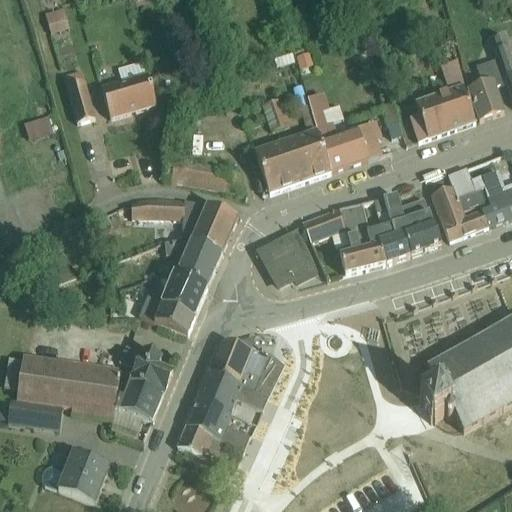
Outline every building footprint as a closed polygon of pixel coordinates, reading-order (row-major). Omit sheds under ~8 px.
[(45,18),(51,38),(69,33),(64,13),(45,18)] [(499,64),(498,64),(477,72),(483,91),(468,96),(479,127),(504,118),(495,92),(506,89),(511,105),(511,58),(506,41),(492,46),(494,53),(497,60),(499,64)] [(489,63),(497,60),(494,53),(492,46),(484,49),(489,63)] [(135,65),(119,70),(121,79),(138,74),(135,65)] [(410,124),(418,148),(475,128),(463,93),(464,91),(455,66),(442,70),(449,89),(451,88),(454,95),(415,109),(419,120),(410,124)] [(64,81),(67,92),(77,129),(95,124),(82,76),(64,81)] [(156,111),(148,80),(101,93),(110,124),(156,111)] [(281,105),(262,111),(270,138),(290,131),(281,105)] [(383,111),(389,133),(400,130),(394,108),(383,111)] [(38,143),(57,138),(51,115),(32,119),(38,143)] [(311,115),(310,116),(331,179),(368,167),(368,166),(379,162),(374,147),(379,145),(373,130),(337,141),(333,128),(327,131),(322,117),(313,120),(311,115)] [(311,140),(293,146),(300,166),(286,170),(293,192),(331,179),(310,116),(302,118),(308,137),(311,140)] [(300,166),(293,146),(255,159),(269,200),(293,192),(286,170),(300,166)] [(228,198),(236,201),(241,178),(175,165),(171,186),(228,198)] [(466,174),(448,182),(453,193),(457,203),(481,195),(484,194),(490,213),(481,216),(488,233),(511,223),(511,189),(504,193),(498,178),(493,181),(492,178),(471,187),(466,174)] [(453,193),(431,201),(449,248),(488,233),(481,216),(466,222),(463,217),(486,208),(481,195),(457,203),(453,193)] [(397,200),(383,203),(391,230),(395,245),(404,243),(411,261),(441,251),(424,202),(400,210),(397,200)] [(143,205),(131,209),(131,225),(183,226),(182,244),(182,247),(191,246),(223,260),(238,223),(209,211),(162,204),(143,205)] [(360,209),(303,229),(311,250),(332,242),(335,256),(339,255),(345,281),(385,270),(380,250),(372,253),(367,236),(360,209)] [(391,230),(367,236),(372,253),(380,250),(385,270),(411,261),(404,243),(395,245),(391,230)] [(297,238),(260,258),(279,293),(295,284),(298,289),(314,280),(297,238)] [(182,244),(164,246),(165,261),(185,259),(176,281),(207,294),(223,260),(191,246),(182,247),(182,244)] [(153,289),(147,305),(195,324),(207,294),(176,281),(174,280),(168,295),(153,289)] [(147,305),(140,322),(188,342),(195,324),(147,305)] [(421,403),(419,405),(420,408),(423,406),(432,422),(429,423),(431,426),(433,425),(435,427),(438,425),(436,423),(446,417),(446,418),(447,420),(447,421),(448,421),(448,422),(449,422),(450,423),(451,422),(452,422),(453,421),(454,420),(464,436),(511,408),(511,323),(427,371),(439,393),(424,402),(423,399),(420,401),(421,403)] [(221,350),(209,378),(269,403),(285,370),(273,354),(265,371),(250,364),(252,357),(228,347),(221,350)] [(252,357),(250,364),(265,371),(273,354),(271,351),(266,363),(252,357)] [(126,353),(119,369),(128,372),(135,375),(130,388),(163,402),(173,376),(160,370),(163,362),(144,354),(142,359),(126,353)] [(8,362),(3,394),(18,396),(17,408),(72,415),(72,418),(114,426),(116,415),(117,411),(121,375),(108,373),(24,361),(23,364),(8,362)] [(209,378),(198,405),(231,419),(237,406),(263,417),(269,403),(209,378)] [(117,411),(116,415),(141,424),(149,426),(152,427),(163,402),(130,388),(124,403),(119,401),(117,411)] [(2,405),(0,416),(0,425),(8,427),(8,430),(60,438),(63,416),(17,408),(10,407),(2,405)] [(198,405),(187,432),(245,457),(250,443),(226,432),(231,419),(198,405)] [(114,426),(111,435),(135,444),(141,424),(116,415),(114,426)] [(187,432),(178,454),(205,465),(207,459),(219,464),(220,461),(231,465),(230,469),(220,465),(216,475),(233,482),(245,457),(187,432)] [(44,478),(42,482),(42,487),(43,491),(95,511),(110,473),(72,458),(64,477),(52,472),(47,474),(44,478)] [(348,493),(353,505),(403,483),(398,471),(348,493)] [(380,497),(386,511),(414,511),(421,509),(410,484),(380,497)]
